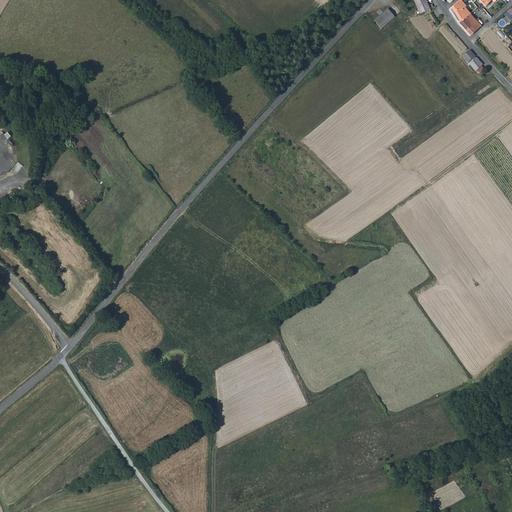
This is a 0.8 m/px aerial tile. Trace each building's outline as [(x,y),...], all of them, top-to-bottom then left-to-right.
[(429,8),(425,0),(413,0),(419,13),(429,8)] [(458,0),(450,8),(456,18),(459,23),(470,13),(465,8),(466,6),(461,0),(460,0),(458,0)] [(388,8),(374,21),(381,29),(395,16),(388,8)] [(470,13),(459,23),(464,28),(470,35),(481,25),(470,13)] [(468,63),(475,56),(470,50),(462,57),(468,63)] [(475,70),(483,64),(476,57),(469,64),(475,70)] [(0,135),(0,145),(8,146),(9,136),(0,135)]
